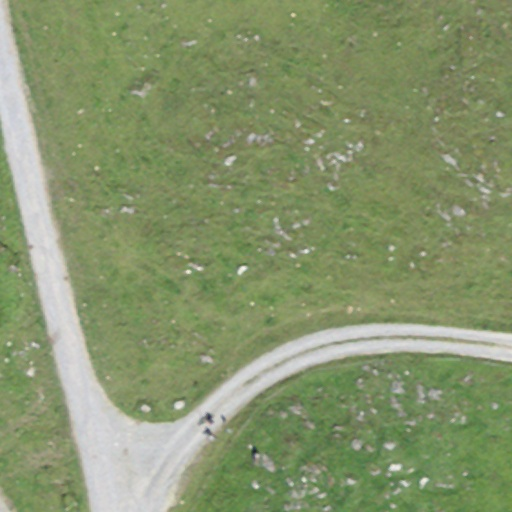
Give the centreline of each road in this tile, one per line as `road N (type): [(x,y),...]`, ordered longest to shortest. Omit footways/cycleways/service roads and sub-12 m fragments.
road 1 (track): [(0,42),(104,511)]
road 2 (track): [(138,511),(215,409),(311,354),(452,335),(511,349)]
